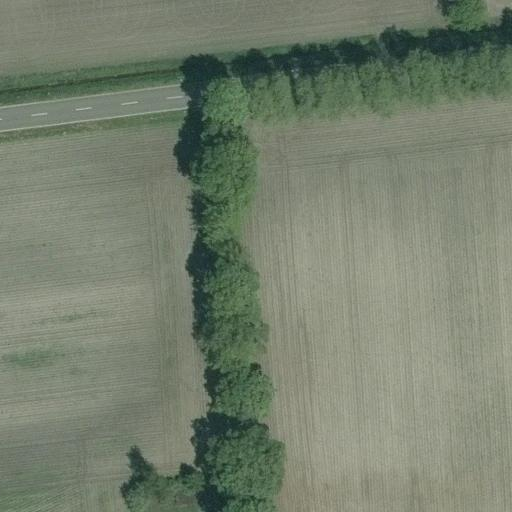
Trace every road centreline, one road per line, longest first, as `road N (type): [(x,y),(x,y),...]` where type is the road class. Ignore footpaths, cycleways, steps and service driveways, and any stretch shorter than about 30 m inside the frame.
road 1 (tertiary): [(0,127),(511,66)]
road 2 (track): [(216,103),(240,511)]
